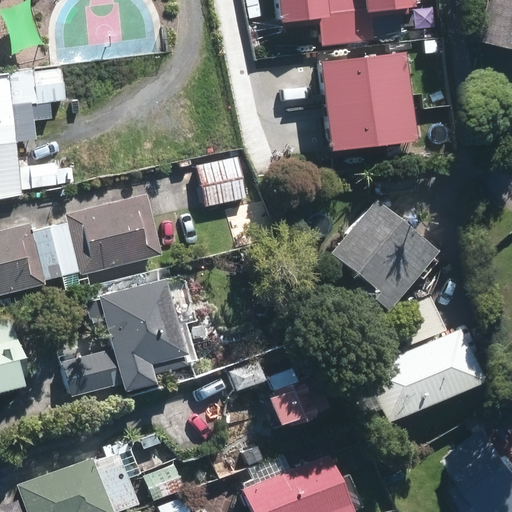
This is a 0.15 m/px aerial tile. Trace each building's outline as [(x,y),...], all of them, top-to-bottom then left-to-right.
[(292,0),(238,0),(267,84),(316,67),(292,0)] [(410,0),(348,0),(376,78),(431,58),(410,0)] [(511,0),(499,0),(491,44),(511,48),(511,0)] [(0,185),(11,185),(1,81),(0,81),(0,185)] [(203,201),(244,192),(236,155),(195,163),(203,201)] [(144,196),(49,221),(63,275),(158,250),(144,196)] [(378,211),(333,270),(382,307),(428,248),(378,211)] [(44,221),(0,232),(0,290),(58,276),(44,221)] [(111,349),(60,362),(68,394),(120,381),(121,388),(152,380),(150,370),(186,361),(164,280),(98,297),(111,349)] [(425,299),(392,313),(404,341),(437,327),(425,299)] [(12,330),(0,333),(0,378),(23,373),(12,330)] [(456,332),(364,373),(383,417),(476,377),(456,332)] [(257,365),(231,376),(237,391),(263,379),(257,365)] [(299,385),(265,398),(274,422),(308,409),(299,385)] [(470,477),(458,486),(477,511),(511,511),(511,448),(501,435),(461,465),(470,477)] [(326,451),(238,487),(248,511),(346,511),(350,510),(326,451)] [(92,461),(17,490),(26,511),(108,511),(111,511),(92,461)] [(174,465),(140,478),(148,500),(183,486),(174,465)] [(185,511),(180,495),(153,504),(155,511),(185,511)] [(20,511),(17,503),(0,508),(0,511),(20,511)]
